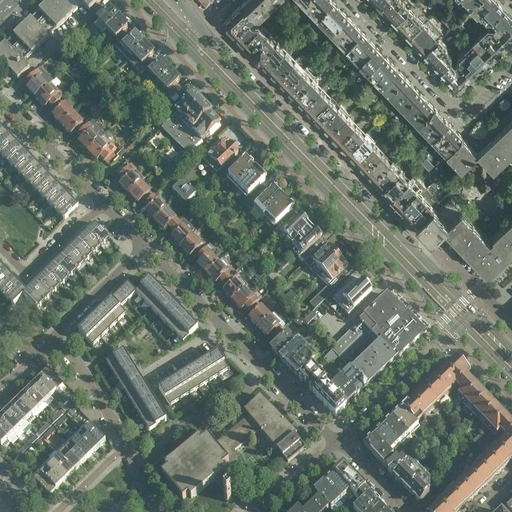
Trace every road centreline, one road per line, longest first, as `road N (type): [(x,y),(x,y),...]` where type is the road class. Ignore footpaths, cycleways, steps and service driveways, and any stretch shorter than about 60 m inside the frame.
road 1 (secondary): [(180,43),(457,329)]
road 2 (secondary): [(420,256),(197,27)]
road 3 (residential): [(160,511),(80,372),(49,340)]
road 4 (residential): [(337,442),(219,325)]
road 5 (residential): [(457,329),(337,442)]
road 6 (residential): [(459,111),(351,0)]
road 7 (residential): [(105,206),(0,98)]
road 8 (residential): [(105,206),(26,274),(0,248)]
road 9 (residential): [(145,245),(49,340)]
road 10 (secondary): [(511,354),(420,256)]
